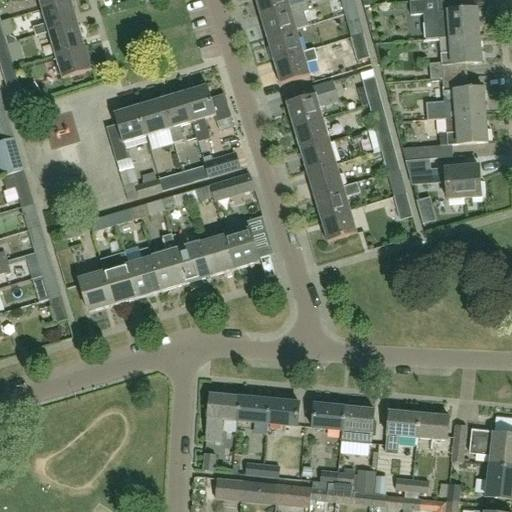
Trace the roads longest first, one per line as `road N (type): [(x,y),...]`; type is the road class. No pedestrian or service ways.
road 1 (residential): [(305,349),(308,308),(214,0)]
road 2 (residential): [(511,362),(305,349)]
road 3 (residential): [(184,352),(0,405)]
road 4 (residential): [(175,511),(184,352)]
road 5 (residential): [(305,349),(184,352)]
